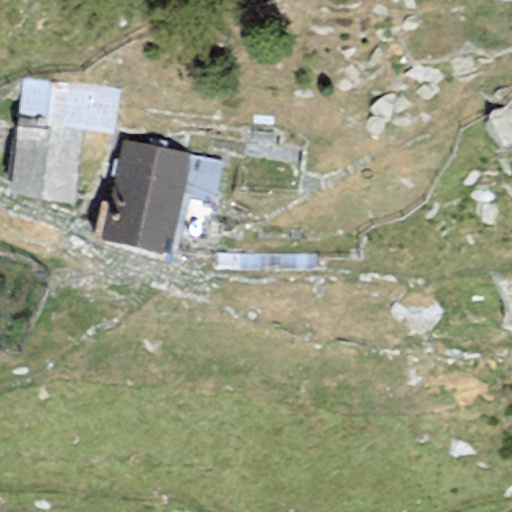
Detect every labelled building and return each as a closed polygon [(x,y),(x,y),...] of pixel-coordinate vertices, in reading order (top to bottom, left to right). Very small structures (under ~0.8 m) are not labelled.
[(18,121),(46,125),(51,80),(24,77),(18,121)] [(51,80),(46,125),(83,129),(113,132),(118,88),(51,80)] [(74,202),(83,129),(46,125),(18,121),(10,194),(74,202)] [(121,140),(99,241),(167,256),(180,198),(189,155),(121,140)] [(224,163),(189,155),(180,198),(215,205),(224,163)]
